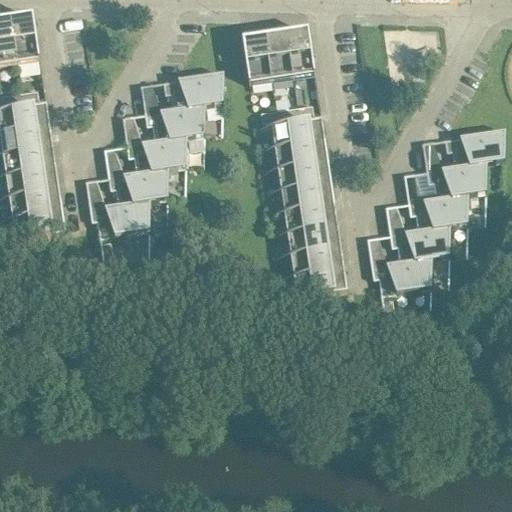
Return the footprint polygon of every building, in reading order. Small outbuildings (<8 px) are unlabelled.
[(32,24),(12,27),(18,69),(40,65),(34,21),(32,21),(32,24)] [(0,71),(18,69),(12,27),(0,28),(0,71)] [(307,39),(287,41),(293,83),(316,80),(309,36),(307,36),(307,39)] [(293,83),(287,41),(266,45),(272,86),(293,83)] [(272,86),(266,45),(246,48),(245,45),(243,45),(250,90),(272,86)] [(224,79),(175,87),(164,88),(166,101),(171,100),(173,116),(206,112),(206,113),(222,110),(221,140),(222,140),(224,79)] [(38,96),(23,98),(24,109),(39,106),(38,96)] [(24,109),(23,98),(1,101),(3,112),(24,109)] [(158,109),(145,111),(145,108),(144,108),(145,120),(161,118),(157,106),(158,109)] [(50,132),(47,110),(0,116),(0,137),(0,139),(50,132)] [(313,110),(298,113),(299,123),(315,121),(313,110)] [(204,172),(206,113),(206,112),(173,116),(161,118),(145,120),(147,132),(153,132),(155,148),(187,144),(187,145),(204,142),(203,172),(204,172)] [(299,123),(298,113),(276,116),(278,127),(299,123)] [(278,127),(276,116),(261,118),(263,129),(278,127)] [(325,147),(322,124),(256,134),(256,136),(272,133),(275,154),(325,147)] [(54,153),(50,132),(0,139),(3,161),(54,153)] [(506,137),(452,145),(445,146),(447,158),(452,157),(455,173),(455,174),(487,170),(504,168),(503,197),(504,197),(506,137)] [(125,140),(127,152),(143,150),(139,138),(140,141),(127,143),(127,140),(125,140)] [(186,204),(187,145),(187,144),(155,148),(143,150),(127,152),(129,164),(134,163),(137,180),(169,176),(185,174),(185,203),(186,204)] [(329,168),(325,147),(275,154),(278,175),(329,168)] [(57,175),(54,153),(3,161),(7,182),(57,175)] [(425,166),(427,178),(443,175),(439,163),(438,164),(439,167),(427,169),(426,166),(425,166)] [(332,189),(329,168),(278,175),(282,197),(332,189)] [(107,172),(109,184),(125,181),(121,170),(120,170),(121,173),(109,175),(108,172),(107,172)] [(486,200),(487,170),(455,174),(455,173),(443,175),(427,178),(429,190),(434,189),(436,205),(437,206),(469,201),(469,202),(486,200)] [(60,196),(57,175),(7,182),(10,203),(60,196)] [(168,235),(169,176),(137,180),(125,181),(109,184),(111,196),(116,195),(118,211),(118,212),(151,208),(167,206),(166,235),(168,235)] [(335,211),(332,189),(282,197),(285,218),(335,211)] [(407,198),(409,209),(425,207),(421,195),(420,195),(421,199),(408,200),(408,197),(407,198)] [(63,217),(60,196),(10,203),(13,225),(63,217)] [(90,203),(89,204),(90,215),(106,213),(102,201),(102,202),(103,205),(90,207),(90,203)] [(467,261),(469,202),(469,201),(437,206),(436,205),(425,207),(409,209),(410,222),(416,221),(418,237),(418,238),(451,233),(451,234),(467,232),(466,261),(467,261)] [(149,267),(151,208),(118,212),(118,211),(106,213),(90,215),(92,228),(98,227),(100,245),(149,238),(148,267),(149,267)] [(338,232),(335,211),(285,218),(288,240),(338,232)] [(66,240),(63,217),(13,225),(16,246),(0,248),(0,249),(66,240)] [(388,229),(390,241),(406,239),(402,227),(403,230),(390,232),(390,229),(388,229)] [(341,254),(338,232),(288,240),(291,261),(341,254)] [(449,293),(451,234),(451,233),(418,238),(418,237),(406,239),(390,241),(392,254),(397,253),(400,269),(432,265),(432,266),(449,263),(448,293),(449,293)] [(102,249),(101,249),(104,268),(114,267),(114,266),(111,248),(111,251),(103,252),(102,249)] [(345,275),(341,254),(291,261),(294,282),(345,275)] [(371,261),(370,261),(372,273),(388,271),(384,259),(384,262),(372,264),(371,261)] [(431,324),(432,266),(432,265),(400,269),(388,271),(372,273),(374,285),(379,285),(382,302),(430,295),(429,324),(431,324)] [(348,297),(345,275),(294,282),(279,285),(282,306),(282,307),(348,297)] [(383,307),(382,307),(385,326),(396,324),(396,323),(395,323),(393,305),(392,305),(393,308),(384,310),(383,307)]
